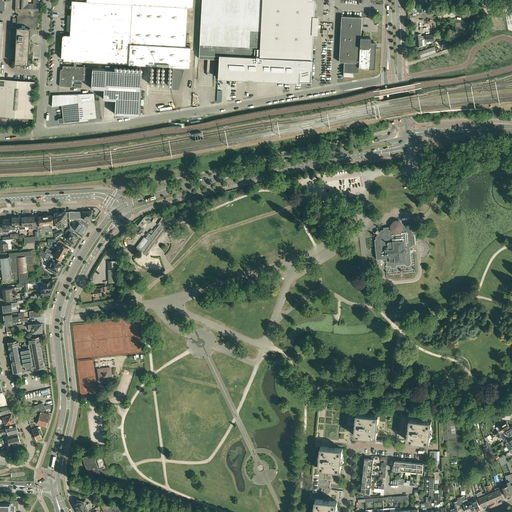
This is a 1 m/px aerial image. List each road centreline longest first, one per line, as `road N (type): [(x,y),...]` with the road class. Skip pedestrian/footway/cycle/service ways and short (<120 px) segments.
road 1 (unclassified): [(38,132),(357,84)]
road 2 (primary): [(125,217),(203,190),(407,146)]
road 3 (primary): [(115,211),(59,308),(64,411),(50,484)]
road 4 (primary): [(59,487),(72,405),(67,310),(86,267),(125,217)]
road 5 (primary): [(377,141),(172,190)]
road 6 (residential): [(7,464),(23,462),(30,446),(0,327)]
road 7 (primary): [(408,136),(397,0)]
road 8 (unclassified): [(345,511),(352,449),(425,451)]
road 9 (unclassified): [(38,132),(47,0)]
